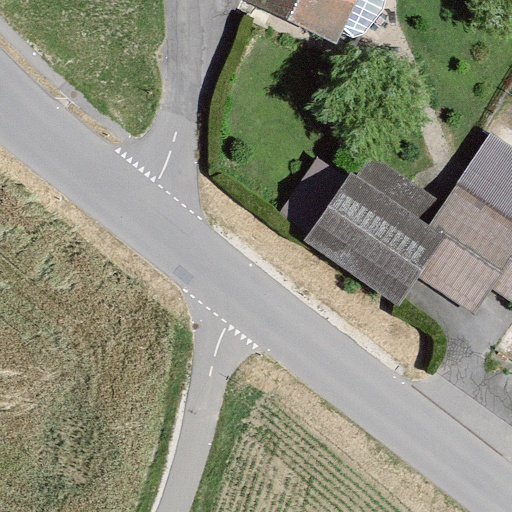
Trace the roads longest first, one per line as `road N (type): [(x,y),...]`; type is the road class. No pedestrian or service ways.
road 1 (tertiary): [(511,494),(224,275)]
road 2 (tertiary): [(224,275),(0,87)]
road 3 (unclassified): [(224,275),(173,511)]
